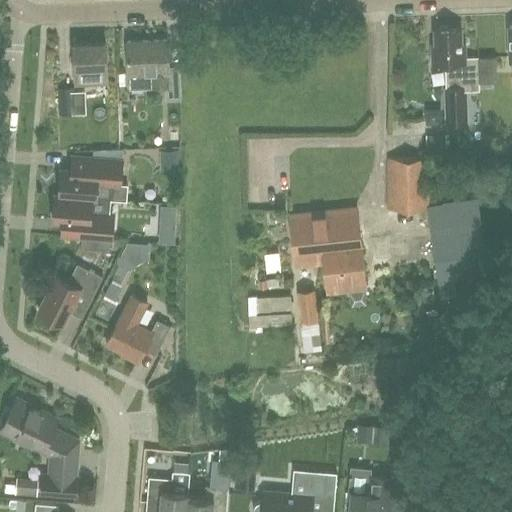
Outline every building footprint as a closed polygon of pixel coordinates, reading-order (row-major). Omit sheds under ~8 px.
[(460,42),(459,28),(447,28),(446,26),(439,26),(438,28),(434,29),(434,43),(431,43),(432,63),(445,63),(445,87),(444,87),(445,123),(465,122),(464,90),(478,89),(477,57),(463,58),(463,42),(460,42)] [(150,71),(151,81),(151,87),(165,86),(166,99),(180,98),(179,66),(168,66),(167,39),(127,41),(128,72),(150,71)] [(75,82),(106,81),(105,42),(73,44),(74,68),(75,82)] [(59,113),(81,113),(81,91),(73,91),(72,86),(58,87),(59,113)] [(425,134),(425,149),(445,148),(445,134),(425,134)] [(122,148),(92,149),(92,157),(95,157),(121,159),(122,148)] [(176,149),(159,150),(159,170),(177,170),(176,149)] [(97,183),(115,185),(116,174),(120,174),(121,159),(95,157),(71,155),(70,169),(60,168),(58,193),(58,194),(91,197),(91,198),(95,198),(97,183)] [(426,208),(438,282),(438,284),(488,276),(476,199),(427,207),(427,158),(387,158),(387,208),(426,208)] [(60,234),(109,238),(111,239),(112,224),(108,224),(109,212),(90,211),(91,198),(91,197),(58,194),(58,193),(54,193),(52,220),(62,221),(60,234)] [(360,244),(356,208),(323,211),(328,247),(360,244)] [(328,247),(323,211),(289,215),(294,265),(323,262),(324,262),(323,253),(328,252),(328,247)] [(360,244),(328,247),(328,252),(323,253),(324,262),(323,262),(326,288),(365,284),(360,244)] [(267,251),(269,270),(285,269),(283,249),(267,251)] [(67,281),(55,275),(38,310),(62,323),(77,292),(90,299),(102,275),(76,263),(67,281)] [(297,292),(300,319),(316,318),(313,290),(297,292)] [(128,356),(137,360),(143,348),(155,354),(169,325),(156,318),(150,330),(135,322),(146,301),(131,293),(120,315),(119,314),(105,342),(129,354),(128,356)] [(252,295),(253,320),(295,319),(294,293),(252,295)] [(412,321),(406,307),(395,313),(401,326),(412,321)] [(40,492),(54,493),(73,494),(77,439),(53,426),(56,420),(30,407),(31,404),(16,397),(8,412),(6,411),(0,422),(0,429),(50,454),(49,474),(42,473),(40,492)] [(310,511),(313,495),(335,497),(337,472),(306,469),(304,493),(265,490),(264,501),(261,500),(258,501),(256,503),(254,505),(254,507),(254,510),(254,511),(310,511)] [(185,511),(187,491),(189,471),(172,470),(171,477),(148,476),(146,503),(160,504),(159,511),(185,511)] [(353,473),(352,491),(350,511),(380,511),(381,506),(395,507),(397,477),(353,473)] [(39,477),(17,475),(16,493),(38,494),(39,477)] [(187,491),(185,511),(211,511),(213,511),(225,511),(228,486),(204,484),(203,497),(187,495),(188,491),(187,491)] [(29,511),(30,500),(14,499),(13,511),(29,511)] [(35,502),(33,511),(57,511),(58,504),(35,502)]
